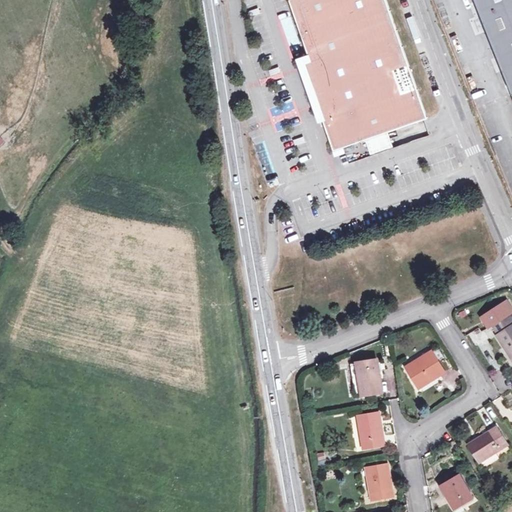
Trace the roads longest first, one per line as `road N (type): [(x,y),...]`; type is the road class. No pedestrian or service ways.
road 1 (secondary): [(269,373),(209,0)]
road 2 (unclassified): [(511,249),(419,0)]
road 3 (unclassified): [(511,266),(269,373)]
road 4 (secondary): [(294,511),(269,373)]
